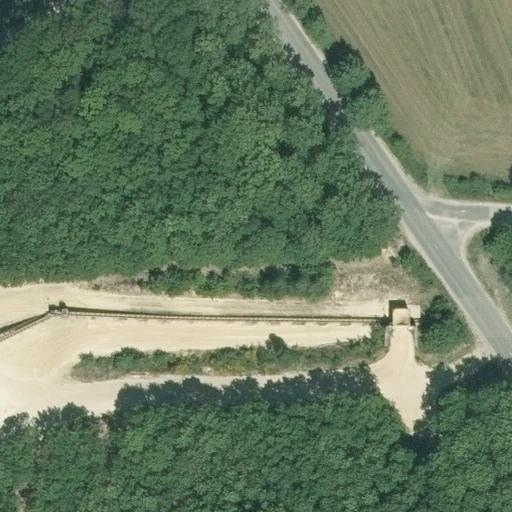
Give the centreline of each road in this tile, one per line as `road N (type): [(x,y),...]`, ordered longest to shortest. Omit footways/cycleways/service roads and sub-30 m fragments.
road 1 (unclassified): [(511,323),(397,161)]
road 2 (unclassified): [(397,161),(288,0)]
